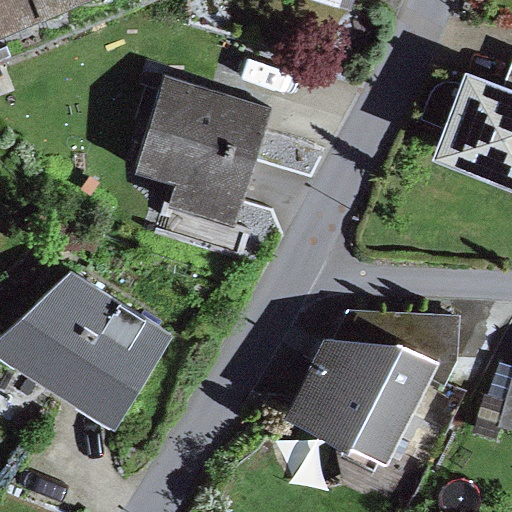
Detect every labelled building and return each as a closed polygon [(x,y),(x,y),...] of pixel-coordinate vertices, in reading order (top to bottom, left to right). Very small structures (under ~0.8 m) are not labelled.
[(0,0),(0,21),(51,0),(0,0)] [(448,76),(440,77),(432,80),(422,108),(440,114),(436,126),(511,158),(511,67),(507,65),(468,49),(457,78),(448,76)] [(277,97),(165,58),(132,154),(177,169),(157,227),(240,256),(252,222),(236,216),(277,97)] [(71,256),(0,316),(0,333),(116,405),(172,322),(71,256)] [(349,298),(342,314),(402,315),(441,344),(430,365),(446,374),(458,351),(461,308),(349,298)] [(342,314),(327,313),(284,393),(388,444),(430,365),(441,344),(402,315),(342,314)] [(511,374),(507,393),(499,418),(511,421),(511,374)] [(499,418),(507,393),(484,386),(472,425),(495,432),(499,418)]
